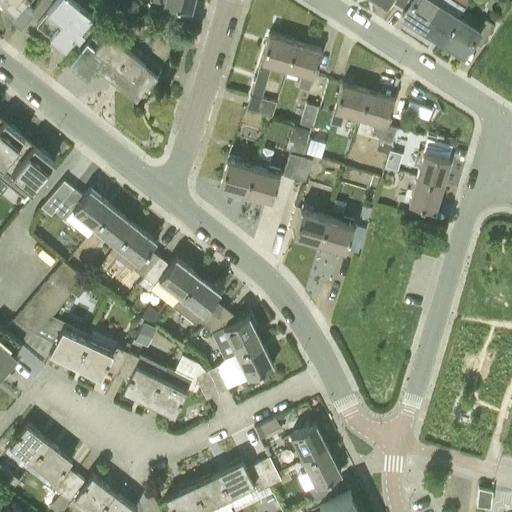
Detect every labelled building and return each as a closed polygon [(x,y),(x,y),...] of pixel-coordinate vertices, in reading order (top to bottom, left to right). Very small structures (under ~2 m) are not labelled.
[(0,0),(0,1),(15,14),(24,21),(33,10),(24,3),(25,0),(0,0)] [(74,0),(55,0),(36,25),(65,49),(92,14),(74,0)] [(141,4),(136,0),(124,0),(122,10),(129,17),(139,14),(141,4)] [(166,15),(187,19),(191,0),(153,0),(169,4),(166,15)] [(409,0),(401,13),(421,26),(437,0),(409,0)] [(437,0),(421,26),(442,39),(457,14),(458,15),(465,4),(458,0),(437,0)] [(477,27),(458,15),(457,14),(442,39),(463,52),(472,39),(480,44),(494,22),(485,16),(477,27)] [(403,16),(399,22),(435,46),(439,40),(403,16)] [(96,68),(136,100),(142,93),(144,94),(147,90),(145,89),(157,74),(144,63),(146,62),(107,31),(94,47),(87,41),(68,65),(87,80),(96,68)] [(271,60),(287,65),(294,40),(268,32),(246,106),(271,114),(276,100),(261,95),(271,60)] [(294,40),(287,65),(302,70),(298,84),(309,88),(320,48),(294,40)] [(367,89),(341,81),(330,121),(340,124),(344,109),(360,114),(367,89)] [(372,133),(381,136),(378,146),(388,150),(396,125),(385,122),(393,96),(367,89),(360,114),(376,118),(372,133)] [(311,126),(318,104),(305,101),(299,123),(311,126)] [(22,132),(10,122),(0,114),(0,163),(24,133),(26,131),(24,130),(22,132)] [(52,156),(40,146),(24,133),(0,163),(0,176),(24,195),(55,155),(54,154),(52,156)] [(417,169),(443,176),(449,156),(448,155),(451,143),(427,137),(417,169)] [(300,154),(303,154),(306,143),(293,139),(290,150),(289,150),(282,174),(293,177),(300,154)] [(304,180),(311,157),(303,154),(300,154),(293,177),(304,180)] [(219,182),(245,190),(252,164),(227,156),(219,182)] [(252,164),(245,190),(271,198),(278,172),(252,164)] [(417,169),(408,200),(433,208),(443,176),(417,169)] [(72,206),(94,224),(111,203),(89,185),(83,193),(63,177),(44,200),(64,216),(72,206)] [(94,224),(115,241),(132,220),(111,203),(94,224)] [(293,231),(319,239),(326,213),(301,205),(293,231)] [(363,205),(360,214),(366,216),(369,207),(363,205)] [(365,225),(326,213),(319,239),(345,247),(345,246),(357,250),(365,225)] [(133,265),(143,273),(158,253),(149,246),(155,238),(132,220),(115,241),(138,259),(133,265)] [(152,281),(150,285),(171,303),(171,302),(179,292),(197,271),(175,254),(169,262),(158,253),(143,273),(152,281)] [(46,278),(65,295),(70,289),(76,281),(82,274),(63,258),(46,278)] [(197,317),(205,323),(226,306),(215,296),(220,289),(197,271),(179,292),(171,302),(194,320),(197,317)] [(46,278),(38,288),(57,304),(65,295),(46,278)] [(70,289),(76,295),(83,287),(76,281),(70,289)] [(38,288),(29,298),(49,314),(51,311),(57,304),(38,288)] [(21,307),(40,324),(42,322),(49,314),(29,298),(21,307)] [(159,312),(148,304),(141,314),(153,321),(159,312)] [(228,353),(235,350),(260,338),(248,312),(239,317),(226,306),(205,323),(212,329),(216,327),(228,353)] [(40,324),(21,307),(13,318),(32,333),(40,324)] [(21,341),(44,360),(49,349),(73,361),(86,336),(62,324),(59,330),(42,322),(40,324),(32,333),(13,318),(5,327),(21,341)] [(142,320),(132,340),(145,345),(154,326),(142,320)] [(13,351),(21,341),(5,327),(3,328),(0,325),(0,357),(8,364),(17,354),(13,351)] [(112,349),(86,336),(73,361),(100,375),(104,366),(114,371),(126,348),(115,343),(112,349)] [(273,363),(260,338),(235,350),(248,376),(273,363)] [(122,386),(147,399),(164,365),(139,352),(137,354),(126,348),(114,371),(127,377),(122,386)] [(164,365),(147,399),(173,411),(191,375),(195,373),(206,395),(217,390),(206,368),(204,368),(200,362),(181,353),(174,367),(165,364),(164,365)] [(218,362),(206,368),(217,390),(229,384),(218,362)] [(281,414),(262,422),(268,437),(287,429),(281,414)] [(303,457),(327,445),(315,420),(290,432),(303,457)] [(31,460),(48,438),(26,421),(9,443),(31,460)] [(49,483),(59,491),(75,471),(65,463),(71,456),(48,438),(31,460),(53,478),(49,483)] [(303,457),(303,459),(315,483),(308,486),(314,499),(337,487),(331,475),(340,471),(327,445),(303,457)] [(257,459),(269,482),(280,477),(268,454),(257,459)] [(216,469),(229,494),(254,482),(257,488),(269,482),(257,459),(246,465),(241,456),(216,469)] [(18,476),(0,462),(0,479),(10,487),(18,476)] [(229,494),(216,469),(191,481),(203,507),(205,511),(214,511),(233,503),(229,494)] [(60,511),(69,502),(81,511),(93,511),(113,488),(91,471),(85,479),(75,471),(59,491),(60,491),(44,511),(60,511)] [(205,511),(203,507),(191,481),(165,494),(173,511),(205,511)] [(492,488),(478,485),(476,503),(488,504),(492,488)] [(113,488),(93,511),(131,511),(136,506),(113,488)] [(350,491),(349,489),(318,505),(321,511),(344,511),(357,506),(350,491)]
